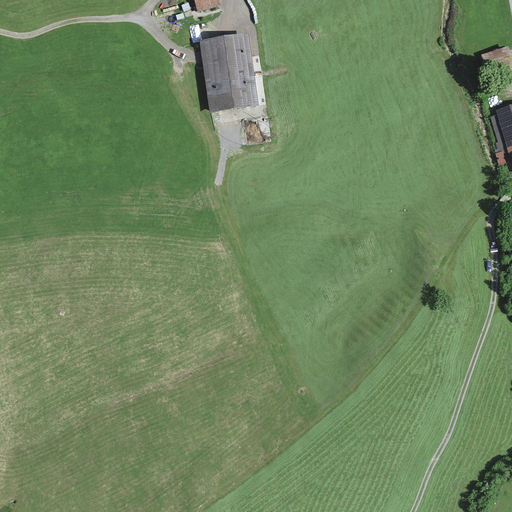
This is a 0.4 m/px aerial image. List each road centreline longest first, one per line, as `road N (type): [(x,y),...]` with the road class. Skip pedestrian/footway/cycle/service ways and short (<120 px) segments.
road 1 (track): [(413,511),(491,307),(490,217),(511,193)]
road 2 (track): [(0,31),(26,36),(80,20),(139,18),(156,0)]
